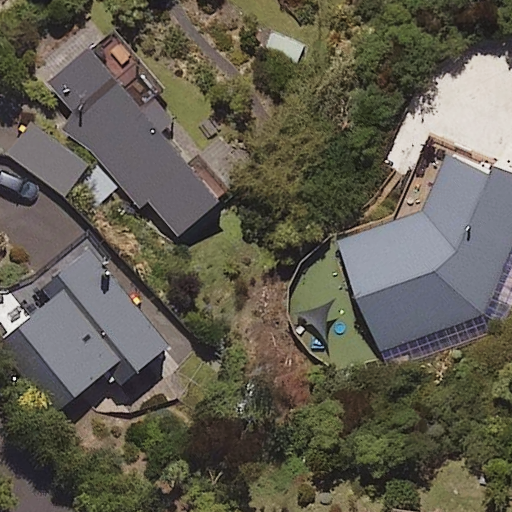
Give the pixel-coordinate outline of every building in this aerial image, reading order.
[(272,27),(260,50),(297,69),(308,46),(272,27)] [(98,48),(57,82),(84,115),(62,133),(96,152),(143,208),(153,199),(184,235),(223,202),(163,131),(178,118),(136,70),(125,79),(98,48)] [(429,209),(344,238),(383,350),(486,314),(511,258),(511,167),(504,164),(497,172),(451,153),(429,209)] [(119,188),(95,162),(73,183),(97,209),(119,188)] [(167,349),(89,248),(35,290),(46,304),(0,339),(0,346),(53,416),(113,370),(123,383),(167,349)]
